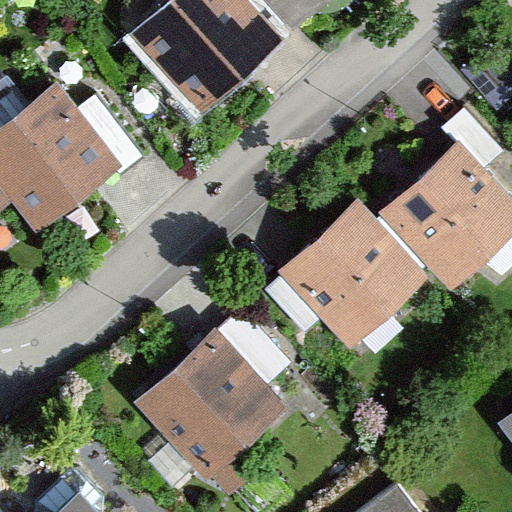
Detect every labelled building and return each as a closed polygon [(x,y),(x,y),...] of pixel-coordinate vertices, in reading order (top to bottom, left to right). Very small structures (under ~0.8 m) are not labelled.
[(316,0),(153,0),(124,26),(197,107),(316,0)] [(116,161),(48,77),(0,115),(0,202),(8,196),(34,227),(116,161)] [(511,228),(511,206),(447,139),(371,213),(351,193),(271,270),(345,346),(427,268),(448,290),(511,228)] [(280,400),(211,327),(132,400),(221,494),(260,458),(240,437),(280,400)] [(511,405),(493,420),(511,443),(511,405)] [(413,511),(392,485),(357,511),(413,511)] [(98,511),(77,490),(54,511),(98,511)]
